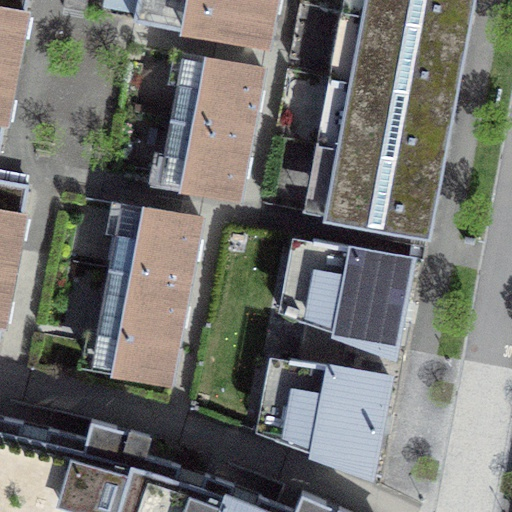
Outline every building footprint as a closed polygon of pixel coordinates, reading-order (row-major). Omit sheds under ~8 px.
[(0,0),(0,65),(13,68),(25,0),(0,0)] [(273,0),(137,0),(134,21),(225,38),(266,45),(273,0)] [(464,32),(469,0),(367,0),(365,14),(464,32)] [(451,99),(464,32),(365,14),(353,81),(451,99)] [(173,117),(248,132),(261,68),(186,53),(173,117)] [(0,132),(13,68),(0,65),(0,132)] [(439,166),(451,99),(353,81),(340,147),(439,166)] [(248,132),(173,117),(160,182),(235,197),(248,132)] [(308,206),(328,209),(338,146),(318,143),(308,206)] [(426,232),(439,166),(340,147),(328,214),(426,232)] [(0,269),(12,272),(29,187),(0,181),(0,269)] [(201,219),(122,204),(109,268),(188,283),(201,219)] [(296,318),(394,354),(411,257),(313,239),(296,318)] [(91,365),(169,380),(188,283),(109,268),(91,365)] [(0,329),(12,272),(0,269),(0,329)] [(371,473),(388,376),(289,358),(276,438),(371,473)] [(0,461),(8,417),(0,415),(0,461)] [(206,511),(220,478),(204,472),(201,484),(177,475),(179,465),(144,451),(149,435),(122,427),(92,418),(86,436),(49,426),(45,437),(22,432),(21,420),(8,417),(0,461),(0,511),(206,511)] [(220,478),(206,511),(353,511),(330,502),(303,491),(296,506),(260,493),(255,504),(230,495),(233,483),(220,478)]
